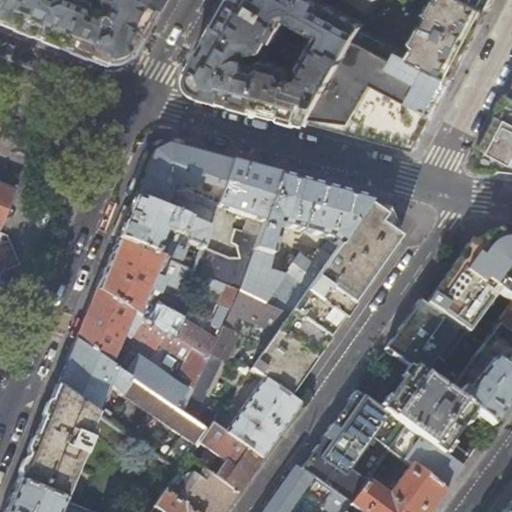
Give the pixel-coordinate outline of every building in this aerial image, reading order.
[(0,0),(0,18),(52,39),(67,0),(0,0)] [(67,0),(52,39),(74,48),(101,59),(125,51),(137,29),(151,4),(144,0),(67,0)] [(288,26),(242,0),(234,0),(213,36),(208,46),(194,71),(192,77),(193,80),(197,89),(199,91),(203,92),(254,106),(261,81),(273,84),(279,62),(270,60),(264,62),(256,60),(253,53),(269,51),(275,39),(279,41),(288,26)] [(242,0),(288,26),(292,18),(323,37),(319,43),(346,59),(362,29),(363,27),(365,23),(324,0),(242,0)] [(471,46),(490,9),(473,0),(436,0),(415,39),(420,41),(413,55),(453,78),(471,46)] [(473,0),(490,9),(495,0),(473,0)] [(412,56),(362,29),(346,59),(310,122),(359,135),(415,150),(429,123),(443,97),(453,78),(413,55),(412,56)] [(310,122),(346,59),(319,43),(299,78),(292,66),(279,62),(273,84),(261,81),(254,106),(273,111),(310,122)] [(511,95),(497,122),(477,160),(479,166),(494,168),(509,169),(511,168),(511,95)] [(166,145),(158,149),(152,151),(145,169),(132,200),(207,229),(215,206),(230,162),(213,158),(166,145)] [(246,166),(230,162),(215,206),(248,218),(243,232),(257,237),(279,175),(246,166)] [(298,180),(279,175),(257,237),(238,290),(282,311),(289,315),(365,206),(370,199),(341,192),(298,180)] [(0,227),(15,191),(0,185),(0,227)] [(207,229),(132,200),(128,210),(123,220),(115,240),(165,260),(192,271),(196,259),(183,254),(188,243),(200,247),(207,229)] [(366,206),(365,206),(289,315),(274,335),(264,349),(248,373),(260,381),(285,398),(286,396),(304,371),(344,314),(382,260),(396,239),(390,223),(385,210),(366,206)] [(238,290),(257,237),(243,232),(234,229),(229,242),(235,244),(240,258),(228,259),(200,247),(196,259),(192,271),(194,272),(223,284),(238,290)] [(496,311),(505,298),(511,302),(511,230),(500,229),(465,246),(424,306),(462,332),(466,335),(478,318),(481,319),(483,319),(485,319),(488,318),(490,317),(493,315),(496,311)] [(165,260),(115,240),(110,252),(105,264),(95,290),(139,317),(145,304),(150,293),(156,295),(155,297),(158,298),(158,300),(161,300),(163,295),(157,293),(162,283),(156,279),(165,260)] [(194,272),(192,271),(165,260),(156,279),(162,283),(173,287),(174,283),(188,288),(191,280),(194,272)] [(223,284),(194,272),(191,280),(220,292),(223,284)] [(236,292),(238,290),(223,284),(220,292),(218,296),(214,294),(211,302),(218,305),(229,309),(236,292)] [(139,317),(95,290),(84,315),(79,328),(73,342),(117,372),(123,366),(113,359),(116,352),(121,354),(124,347),(119,345),(122,339),(150,356),(157,346),(183,362),(177,376),(185,380),(181,388),(136,357),(122,375),(179,415),(206,359),(172,338),(139,317)] [(282,311),(238,290),(236,292),(229,309),(219,330),(214,341),(206,359),(179,415),(191,423),(220,361),(224,362),(236,337),(226,333),(234,316),(266,332),(257,345),(264,349),(274,335),(271,334),(282,311)] [(424,306),(417,301),(391,338),(382,351),(409,371),(411,368),(446,393),(459,376),(441,363),(462,332),(424,306)] [(511,303),(497,323),(504,328),(511,333),(511,303)] [(182,323),(145,304),(139,317),(172,338),(182,323)] [(219,330),(229,309),(218,305),(210,325),(219,330)] [(182,323),(172,338),(206,359),(214,341),(183,321),(182,323)] [(504,328),(497,323),(496,325),(481,345),(477,351),(511,375),(511,350),(496,338),(504,328)] [(117,372),(73,342),(65,362),(60,373),(55,385),(95,414),(107,386),(120,395),(120,394),(195,447),(198,444),(206,433),(194,425),(191,423),(179,415),(122,375),(117,372)] [(506,406),(511,397),(511,375),(477,351),(471,359),(483,369),(475,379),(465,391),(461,388),(468,378),(461,373),(459,376),(446,393),(472,412),(492,425),(506,406)] [(230,371),(242,379),(247,372),(235,363),(230,371)] [(439,455),(472,412),(446,393),(434,385),(411,368),(409,371),(381,410),(379,412),(402,429),(439,455)] [(298,406),(285,398),(260,381),(224,434),(260,459),(280,431),(298,406)] [(100,417),(95,414),(55,385),(48,402),(20,468),(15,482),(63,503),(100,417)] [(381,410),(354,391),(320,439),(305,460),(297,471),(346,506),(363,483),(386,452),(402,429),(379,412),(381,410)] [(206,407),(194,425),(206,433),(211,426),(210,425),(212,422),(220,427),(225,419),(206,407)] [(224,434),(211,426),(206,433),(198,444),(223,461),(212,477),(236,494),(248,476),(260,459),(224,434)] [(459,470),(439,455),(402,429),(386,452),(408,468),(385,498),(363,483),(346,506),(354,511),(428,511),(447,485),(459,470)] [(341,511),(346,506),(297,471),(291,466),(274,492),(259,511),(341,511)] [(222,511),(224,510),(236,494),(212,477),(203,470),(196,479),(195,477),(194,476),(193,475),(191,475),(189,475),(187,475),(185,476),(184,477),(183,479),(183,481),(183,483),(184,485),(185,486),(186,488),(188,488),(190,489),(179,504),(190,511),(222,511)] [(63,503),(15,482),(2,511),(68,511),(71,506),(63,503)] [(190,511),(179,504),(164,493),(162,492),(151,508),(156,511),(190,511)] [(511,511),(511,497),(501,511),(511,511)]
